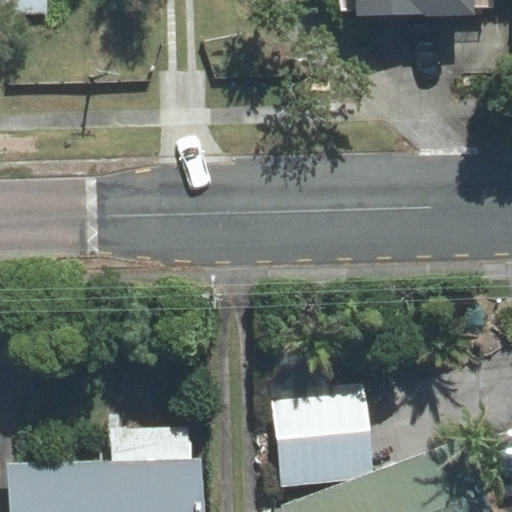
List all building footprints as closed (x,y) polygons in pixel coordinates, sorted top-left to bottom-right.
[(39,0),(0,0),(0,19),(40,18),(39,0)] [(456,0),(354,0),(355,30),(457,27),(456,0)] [(366,387),(283,393),(290,473),(372,466),(366,387)] [(492,511),(468,442),(298,502),(301,511),(492,511)] [(210,511),(208,458),(20,466),(21,511),(210,511)]
